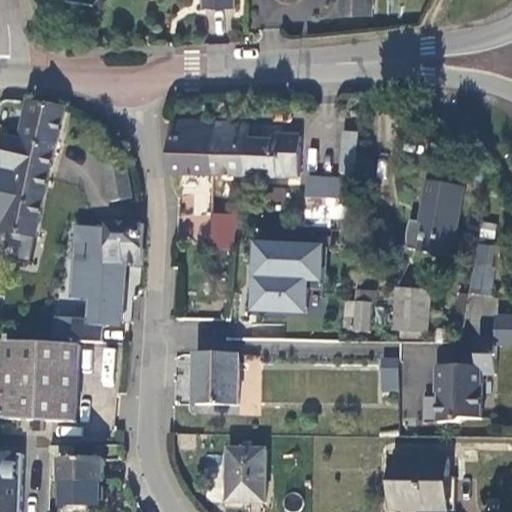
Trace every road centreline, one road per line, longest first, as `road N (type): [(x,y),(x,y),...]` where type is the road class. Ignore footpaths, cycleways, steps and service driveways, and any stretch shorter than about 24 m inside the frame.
road 1 (residential): [(132,86),(158,219),(148,438),(176,511)]
road 2 (unclassified): [(132,86),(206,70),(346,63)]
road 3 (unclassified): [(511,25),(488,37),(346,63)]
road 4 (unclassified): [(346,63),(511,101)]
